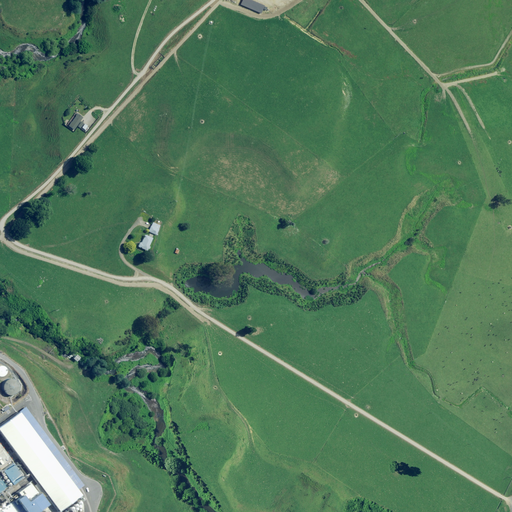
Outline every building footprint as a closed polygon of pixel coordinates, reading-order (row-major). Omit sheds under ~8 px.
[(81,118),(76,114),(67,126),(73,130),(81,118)] [(158,225),(151,222),(147,232),(154,235),(158,225)] [(151,238),(143,235),(140,242),(139,242),(136,247),(145,251),(146,248),(147,249),(148,247),(147,246),(151,238)] [(72,356),(77,361),(78,360),(81,363),(84,360),(75,352),(72,356)] [(3,391),(4,392),(5,393),(6,394),(7,394),(9,395),(10,395),(12,395),(13,394),(14,394),(16,393),(17,392),(17,391),(18,389),(18,388),(19,387),(18,385),(18,384),(17,382),(17,381),(16,380),(14,379),(13,379),(12,378),(10,378),(9,378),(7,379),(6,379),(5,380),(4,381),(3,382),(2,384),(2,385),(2,387),(2,388),(2,389),(3,391)] [(0,426),(0,440),(53,511),(58,511),(83,494),(21,411),(0,426)] [(0,491),(19,478),(10,465),(0,472),(0,491)] [(33,511),(40,507),(25,487),(16,494),(18,497),(0,509),(0,511),(33,511)]
